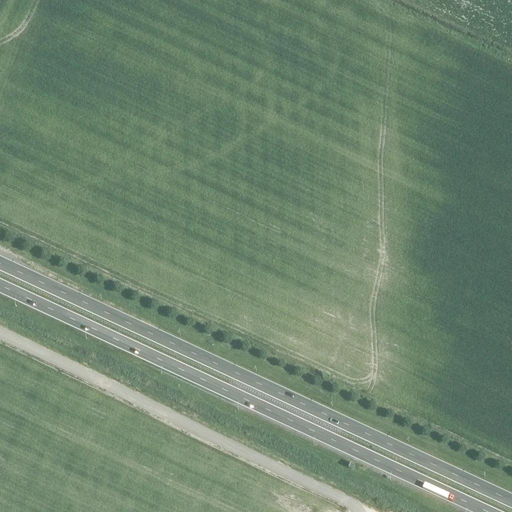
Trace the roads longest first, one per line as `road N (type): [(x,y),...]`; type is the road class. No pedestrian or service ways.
road 1 (trunk): [(511,501),(0,263)]
road 2 (trunk): [(0,287),(485,511)]
